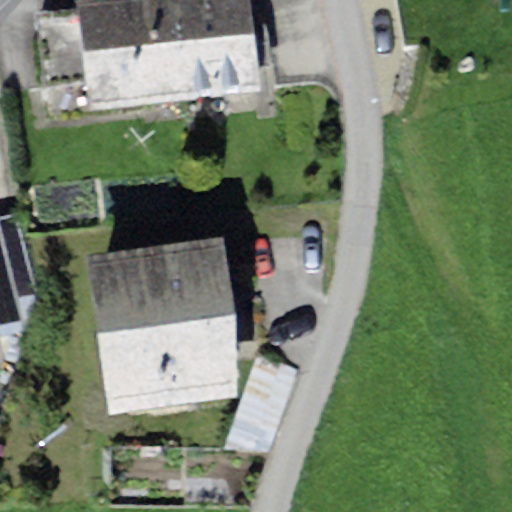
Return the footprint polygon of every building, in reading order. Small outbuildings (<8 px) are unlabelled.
[(184,104),(171,0),(95,0),(77,2),(89,114),(184,104)] [(171,0),(184,104),(267,94),(255,0),(171,0)] [(0,219),(0,332),(2,340),(49,328),(19,215),(0,219)] [(227,241),(90,259),(110,415),(240,398),(227,241)] [(259,354),(224,452),(272,453),(297,372),(259,354)]
